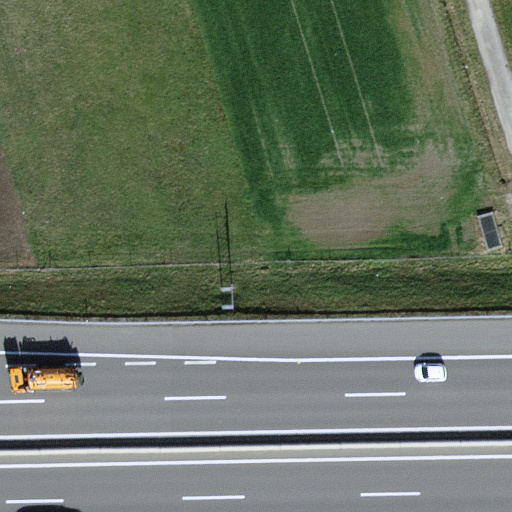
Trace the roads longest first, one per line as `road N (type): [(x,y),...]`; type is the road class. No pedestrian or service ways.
road 1 (motorway): [(0,504),(511,494)]
road 2 (motorway): [(511,392),(0,401)]
